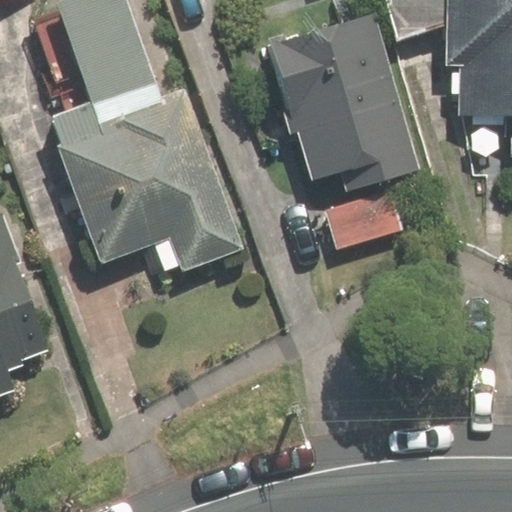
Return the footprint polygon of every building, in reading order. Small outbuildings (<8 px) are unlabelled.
[(179,272),(243,251),(187,89),(161,98),(127,0),(73,0),(57,6),(96,120),(55,134),(100,265),(169,242),(179,272)] [(329,0),(331,15),(354,15),(352,0),(329,0)] [(511,117),(511,158),(511,157),(511,0),(445,0),(445,68),(458,68),(457,117),(511,117)] [(421,167),(374,14),(272,45),(313,179),(342,170),(348,189),(421,167)] [(388,188),(321,208),(335,253),(401,233),(388,188)] [(50,352),(4,216),(0,217),(0,396),(18,391),(10,366),(50,352)]
